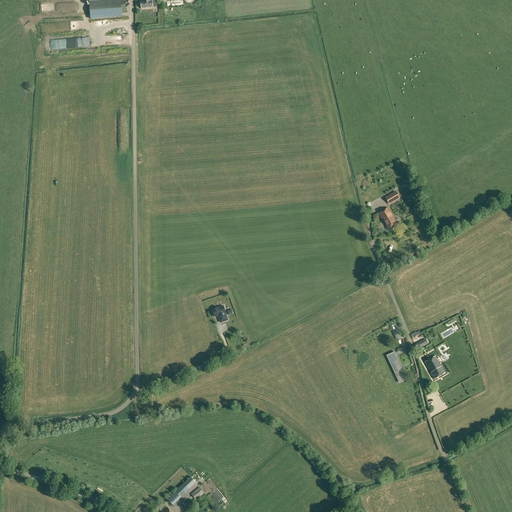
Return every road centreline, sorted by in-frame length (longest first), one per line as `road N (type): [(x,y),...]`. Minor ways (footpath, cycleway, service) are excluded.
road 1 (unclassified): [(0,442),(29,425),(106,413),(123,405),(136,382),(134,0)]
road 2 (unclassified): [(115,511),(86,493),(0,464)]
